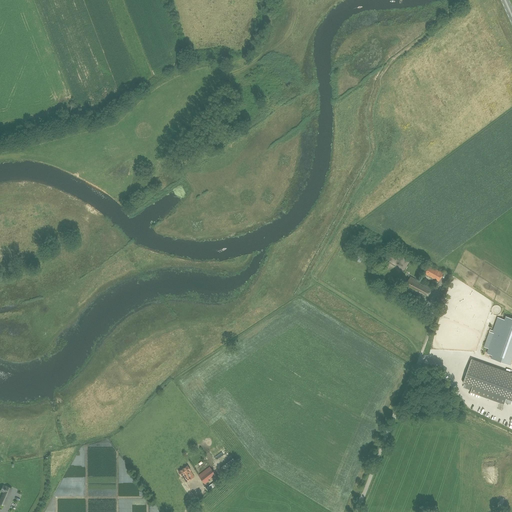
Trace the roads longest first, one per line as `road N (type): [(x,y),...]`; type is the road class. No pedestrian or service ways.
road 1 (unclassified): [(356,511),(419,359)]
road 2 (track): [(420,356),(404,334),(318,281)]
